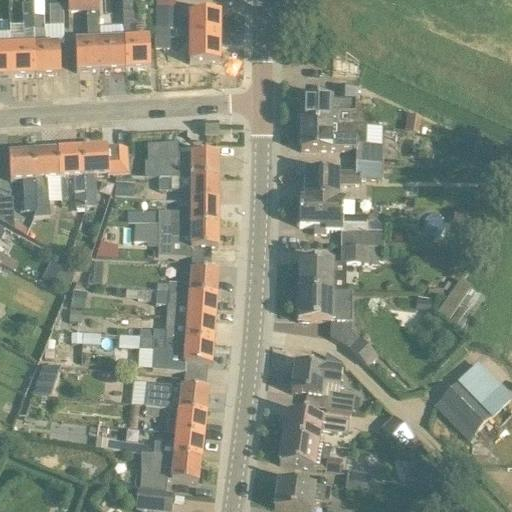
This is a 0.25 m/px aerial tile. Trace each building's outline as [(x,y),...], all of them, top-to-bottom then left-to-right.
[(67,0),(68,17),(87,17),(87,44),(75,45),(76,75),(101,74),(99,44),(99,28),(98,13),(97,0),(67,0)] [(135,25),(133,25),(131,0),(121,0),(124,43),(125,73),(150,72),(148,42),(136,42),(135,25)] [(22,49),(10,49),(11,80),(35,79),(32,6),(22,6),(22,32),(21,32),(22,49)] [(60,78),(59,48),(45,48),(44,18),(33,19),(33,6),(32,6),(35,79),(60,78)] [(48,8),(48,28),(62,28),(62,8),(48,8)] [(190,16),(189,41),(219,41),(219,17),(190,16)] [(168,30),(156,30),(155,41),(168,41),(168,30)] [(168,41),(155,41),(155,51),(163,51),(163,50),(169,50),(169,49),(168,41)] [(189,66),(190,66),(219,66),(219,41),(189,41),(189,66)] [(124,43),(99,44),(101,74),(125,73),(124,43)] [(0,80),(11,80),(10,49),(0,49),(0,80)] [(301,125),(301,128),(341,129),(366,129),(367,109),(354,109),(354,105),(357,105),(357,104),(362,104),(363,91),(357,91),(357,90),(336,90),(336,103),(331,103),(331,102),(301,101),(301,115),(299,115),(299,125),(301,125)] [(405,133),(417,135),(419,120),(408,118),(405,133)] [(218,138),(218,127),(204,127),(204,138),(218,138)] [(341,129),(301,128),(301,130),(299,130),(299,140),(300,140),(300,154),(330,155),(330,154),(355,154),(355,166),(381,167),(381,148),(366,148),(366,129),(341,129)] [(466,143),(477,144),(478,133),(467,132),(466,143)] [(191,181),(218,182),(218,158),(178,158),(178,147),(147,148),(147,165),(158,165),(158,180),(170,181),(191,181)] [(474,148),(472,166),(495,170),(498,152),(474,148)] [(511,153),(498,150),(498,152),(496,167),(511,170),(511,153)] [(84,196),(85,210),(95,209),(94,196),(96,195),(95,179),(108,178),(108,180),(127,178),(126,157),(126,153),(107,154),(107,152),(82,153),(83,180),(83,196),(84,196)] [(59,181),(83,180),(82,153),(57,154),(59,181)] [(49,220),(46,182),(59,181),(57,154),(33,156),(35,182),(35,198),(36,212),(33,221),(49,220)] [(35,182),(33,156),(8,157),(10,184),(22,183),(23,200),(25,199),(26,213),(36,212),(35,198),(35,182)] [(381,167),(355,166),(355,176),(305,175),(305,203),(299,203),(342,204),(337,204),(337,188),(360,188),(360,183),(380,184),(381,167)] [(171,193),(191,195),(191,205),(218,205),(218,182),(191,181),(170,181),(171,193)] [(115,201),(129,201),(130,187),(115,186),(115,201)] [(73,210),(85,210),(84,196),(83,196),(72,197),(73,210)] [(13,224),(13,220),(11,200),(0,201),(0,224),(14,232),(13,224)] [(314,237),(340,238),(340,251),(379,252),(383,252),(384,239),(367,238),(367,220),(353,220),(353,204),(342,204),(299,203),(299,205),(297,205),(296,228),(299,228),(299,230),(314,230),(314,237)] [(190,215),(158,215),(158,228),(218,228),(218,205),(191,205),(190,215)] [(474,229),(474,211),(454,210),(454,228),(474,229)] [(144,216),(144,227),(155,227),(155,216),(144,216)] [(28,232),(13,224),(14,232),(25,239),(28,232)] [(192,261),(192,252),(218,252),(218,228),(158,228),(157,259),(192,261)] [(134,244),(149,244),(149,232),(134,232),(134,244)] [(379,268),(379,252),(340,251),(340,267),(379,268)] [(0,267),(0,268),(12,275),(13,275),(17,266),(5,259),(0,267)] [(298,266),(298,295),(332,296),(333,266),(298,266)] [(64,292),(72,276),(61,271),(53,287),(64,292)] [(218,276),(190,274),(190,286),(168,284),(168,288),(157,287),(157,295),(216,300),(218,276)] [(101,278),(92,277),(91,287),(100,288),(101,278)] [(460,283),(437,315),(448,323),(472,291),(460,283)] [(446,285),(442,292),(448,296),(452,288),(446,285)] [(72,311),(84,312),(85,296),(73,295),(72,311)] [(138,295),(137,303),(150,304),(151,296),(138,295)] [(165,319),(214,323),(216,300),(157,295),(156,308),(166,308),(165,319)] [(332,296),(298,295),(297,325),(331,325),(345,325),(345,296),(332,296)] [(450,324),(459,331),(471,316),(461,308),(450,324)] [(69,326),(80,326),(81,314),(69,314),(69,326)] [(153,332),(153,333),(140,332),(139,340),(140,340),(140,341),(212,346),(214,323),(165,319),(164,333),(153,332)] [(99,337),(81,336),(71,336),(71,346),(99,347),(99,337)] [(185,375),(185,368),(211,370),(212,346),(140,341),(140,353),(153,354),(152,373),(185,375)] [(367,370),(376,361),(358,343),(349,352),(367,370)] [(54,365),(55,358),(55,355),(45,355),(44,365),(54,365)] [(326,359),(324,372),(295,368),(290,396),(321,401),(323,389),(339,391),(342,369),(326,359)] [(434,409),(468,444),(511,401),(477,366),(434,409)] [(42,370),(31,398),(49,401),(60,371),(42,370)] [(158,412),(178,414),(205,417),(208,394),(147,387),(144,411),(146,411),(158,412)] [(325,413),(352,417),(355,398),(328,394),(325,413)] [(138,433),(140,410),(131,409),(129,432),(138,433)] [(158,412),(146,411),(145,419),(157,421),(158,412)] [(205,417),(178,414),(176,437),(203,440),(205,417)] [(287,416),(283,442),(317,447),(319,434),(346,438),(348,426),(287,416)] [(400,449),(410,438),(393,420),(383,431),(400,449)] [(203,440),(176,437),(175,448),(154,445),(152,458),(173,460),(200,464),(203,440)] [(317,447),(283,442),(279,468),(340,477),(341,465),(328,463),(330,449),(317,447)] [(125,444),(124,454),(140,456),(141,447),(125,444)] [(140,481),(139,491),(166,495),(168,484),(198,487),(200,464),(173,460),(152,458),(149,458),(146,479),(141,478),(140,481)] [(347,474),(346,489),(370,493),(373,478),(347,474)] [(274,511),(311,511),(313,503),(329,506),(331,493),(314,491),(315,489),(278,484),(274,511)] [(151,511),(170,511),(173,498),(138,494),(136,509),(151,511)]
